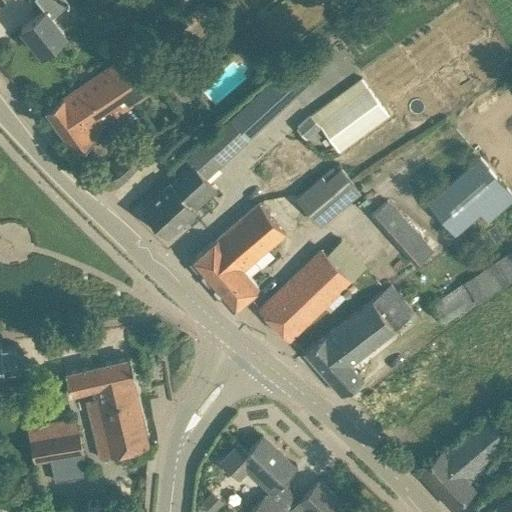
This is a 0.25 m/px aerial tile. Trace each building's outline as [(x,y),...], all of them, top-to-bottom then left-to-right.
[(21,27),(42,53),(65,34),(51,16),(69,1),(68,0),(37,0),(44,9),(21,27)] [(151,41),(175,73),(192,61),(168,29),(151,41)] [(63,95),(45,109),(76,151),(92,139),(103,131),(98,124),(161,81),(136,46),(63,95)] [(217,188),(206,176),(315,76),(299,56),(188,157),(193,162),(171,182),(170,181),(143,206),(167,233),(195,208),(217,188)] [(361,75),(313,111),(340,148),(388,112),(361,75)] [(311,112),(297,125),(308,137),(322,124),(311,112)] [(101,169),(111,181),(115,186),(157,150),(145,136),(124,154),(121,151),(101,169)] [(428,200),(455,231),(476,212),(505,188),(507,186),(481,155),(428,200)] [(338,158),(296,192),(320,221),(362,187),(338,158)] [(511,196),(505,188),(476,212),(483,221),(511,196)] [(416,262),(434,248),(391,195),(373,209),(416,262)] [(259,200),(191,259),(232,307),(258,285),(243,267),(285,230),(259,200)] [(259,307),(289,338),(324,304),(341,289),(351,278),(368,263),(345,238),(328,253),(322,247),(259,307)] [(432,303),(443,320),(476,298),(480,305),(511,283),(511,257),(508,252),(432,303)] [(372,298),(304,350),(341,392),(363,377),(350,362),(415,311),(390,282),(373,295),(373,296),(372,298)] [(347,295),(341,289),(324,304),(330,311),(347,295)] [(359,401),(385,435),(474,370),(449,335),(359,401)] [(22,352),(24,351),(24,349),(21,350),(17,346),(18,344),(16,343),(15,345),(3,346),(3,344),(2,344),(2,341),(0,341),(0,371),(3,371),(3,374),(5,373),(5,371),(6,370),(6,368),(18,366),(19,368),(21,367),(19,365),(22,360),(25,360),(25,358),(23,358),(22,352)] [(149,445),(133,378),(136,377),(130,355),(66,371),(70,392),(94,387),(96,396),(86,398),(100,455),(109,453),(109,454),(149,445)] [(481,472),(477,467),(511,436),(511,417),(500,404),(444,452),(441,449),(419,469),(452,506),(475,486),(470,481),(481,472)] [(51,458),(54,474),(86,468),(77,417),(27,426),(35,461),(51,458)] [(250,468),(272,489),(295,465),(263,434),(248,450),(239,442),(221,460),(241,478),(250,468)] [(511,511),(511,475),(507,479),(511,485),(511,492),(497,505),(496,504),(486,511),(511,511)] [(299,500),(290,509),(292,511),(350,511),(353,510),(319,478),(299,500)] [(215,491),(204,502),(213,511),(224,500),(215,491)] [(256,500),(245,511),(268,511),(278,502),(267,493),(259,503),(256,500)] [(288,511),(278,502),(268,511),(288,511)]
